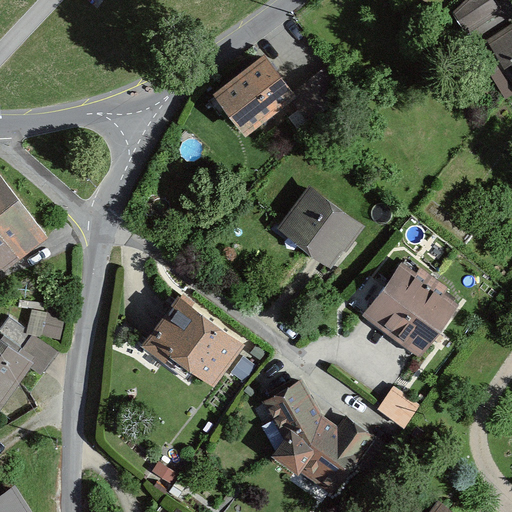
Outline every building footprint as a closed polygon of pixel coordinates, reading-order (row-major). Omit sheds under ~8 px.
[(490,0),(466,0),(453,8),(465,27),(495,8),(490,0)] [(511,33),(489,48),(511,83),(511,33)] [(259,63),(209,101),(244,145),(294,107),(289,101),(259,63)] [(351,93),(331,68),(289,101),(294,107),(309,126),(351,93)] [(0,274),(48,238),(0,173),(0,274)] [(364,221),(310,180),(280,220),(334,261),(364,221)] [(454,297),(400,260),(365,311),(419,348),(454,297)] [(244,340),(175,290),(146,333),(213,382),(244,340)] [(65,314),(48,310),(44,331),(61,339),(65,314)] [(34,331),(20,350),(32,357),(27,364),(42,372),(57,348),(34,331)] [(20,350),(0,336),(0,403),(27,364),(32,357),(20,350)] [(262,394),(284,435),(269,454),(293,473),(300,464),(330,487),(371,433),(344,412),(337,422),(320,409),(300,372),(262,394)] [(421,404),(392,384),(376,407),(405,427),(421,404)] [(160,460),(153,470),(169,482),(176,473),(160,460)] [(0,511),(33,511),(14,479),(0,487),(0,511)] [(448,511),(435,501),(426,511),(448,511)]
